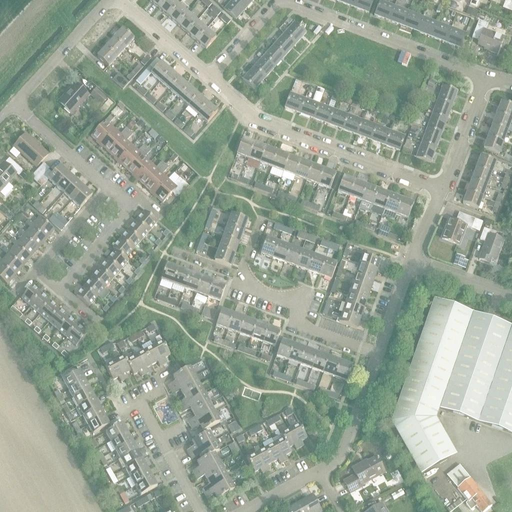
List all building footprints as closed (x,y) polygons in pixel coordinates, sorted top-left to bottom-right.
[(158,8),(165,0),(148,0),(149,0),(158,8)] [(167,17),(178,5),(171,0),(165,0),(158,8),(167,17)] [(202,0),(201,2),(208,8),(212,4),(207,0),(202,0)] [(236,21),(246,9),(235,0),(232,0),(224,10),(236,21)] [(235,0),(246,9),(254,0),(235,0)] [(354,8),(356,0),(340,0),(340,3),(354,8)] [(356,0),(354,8),(368,14),(373,0),(356,0)] [(388,22),(394,7),(380,1),(374,16),(388,22)] [(177,25),(187,14),(178,5),(167,17),(177,25)] [(210,10),(217,17),(221,13),(214,6),(210,10)] [(403,27),(408,12),(394,7),(388,22),(403,27)] [(476,18),(478,12),(468,8),(466,14),(476,18)] [(417,33),(422,18),(408,12),(403,27),(417,33)] [(186,33),(196,22),(187,14),(177,25),(186,33)] [(220,19),(227,25),(231,21),(223,15),(220,19)] [(462,22),(469,25),(471,19),(464,16),(462,22)] [(431,38),(437,23),(422,18),(417,33),(431,38)] [(488,52),(497,55),(503,38),(485,31),(488,25),(478,21),(472,39),(479,42),(478,46),(489,50),(488,52)] [(196,42),(206,30),(196,22),(186,33),(196,42)] [(284,34),(296,45),(306,34),(294,23),(284,34)] [(445,43),(451,29),(437,23),(431,38),(445,43)] [(114,38),(125,48),(133,39),(123,29),(114,38)] [(451,29),(445,43),(460,49),(465,34),(451,29)] [(206,30),(196,42),(205,50),(215,38),(206,30)] [(285,56),(296,45),(284,34),(274,46),(285,56)] [(116,58),(125,48),(114,38),(106,48),(116,58)] [(275,68),(285,56),(274,46),(263,57),(275,68)] [(108,67),(116,58),(106,48),(97,57),(108,67)] [(141,63),(144,67),(151,59),(147,56),(141,63)] [(265,79),(275,68),(263,57),(253,68),(265,79)] [(159,82),(170,71),(160,63),(153,70),(149,67),(136,82),(140,86),(150,74),(159,82)] [(132,72),(136,75),(143,68),(139,65),(132,72)] [(255,90),(265,79),(253,68),(243,79),(255,90)] [(169,91),(179,79),(170,71),(159,82),(169,91)] [(130,82),(136,75),(132,72),(126,79),(130,82)] [(112,81),(122,90),(128,83),(118,74),(112,81)] [(178,99),(188,87),(179,79),(169,91),(178,99)] [(58,103),(71,114),(88,96),(75,84),(58,103)] [(437,100),(452,105),(457,91),(443,86),(437,100)] [(136,91),(143,97),(147,93),(140,87),(136,91)] [(151,87),(148,91),(157,98),(156,99),(165,105),(168,101),(151,87)] [(187,107),(198,96),(188,87),(178,99),(187,107)] [(91,96),(101,105),(106,100),(96,90),(91,96)] [(298,114),(304,99),(290,93),(284,109),(298,114)] [(146,99),(153,106),(156,102),(149,95),(146,99)] [(197,116),(207,104),(198,96),(187,107),(197,116)] [(313,119),(319,104),(304,99),(298,114),(313,119)] [(447,120),(452,105),(437,100),(432,114),(447,120)] [(496,114),(511,120),(511,119),(511,106),(501,102),(496,114)] [(155,107),(162,114),(166,110),(158,103),(155,107)] [(170,103),(166,108),(174,114),(177,109),(170,103)] [(207,104),(197,116),(206,124),(216,112),(207,104)] [(327,125),(333,109),(319,104),(313,119),(327,125)] [(342,130),(347,115),(333,109),(327,125),(342,130)] [(179,111),(175,115),(183,123),(187,118),(179,111)] [(164,116),(172,122),(175,118),(168,112),(164,116)] [(100,145),(114,130),(109,124),(115,118),(111,114),(91,136),(100,145)] [(441,134),(447,120),(432,114),(427,129),(441,134)] [(507,132),(511,120),(496,114),(492,126),(507,132)] [(356,135),(362,120),(347,115),(342,130),(356,135)] [(188,119),(184,124),(194,133),(199,128),(188,119)] [(174,124),(181,130),(184,126),(177,120),(174,124)] [(370,141),(376,125),(362,120),(356,135),(370,141)] [(132,122),(127,128),(129,131),(135,125),(132,122)] [(385,146),(390,131),(376,125),(370,141),(385,146)] [(503,143),(507,132),(492,126),(487,137),(503,143)] [(114,130),(100,145),(109,153),(129,131),(126,128),(120,135),(114,130)] [(183,132),(190,138),(194,134),(186,128),(183,132)] [(436,149),(441,134),(427,129),(421,143),(436,149)] [(118,162),(132,146),(126,141),(132,134),(129,131),(109,153),(118,162)] [(390,131),(385,146),(399,151),(405,136),(390,131)] [(13,147),(36,168),(48,155),(25,134),(13,147)] [(498,155),(503,143),(487,137),(483,149),(498,155)] [(248,159),(253,143),(242,139),(236,154),(248,159)] [(259,163),(265,148),(253,143),(248,159),(259,163)] [(431,163),(436,149),(421,143),(416,157),(431,163)] [(126,170),(147,148),(144,145),(138,151),(132,146),(118,162),(126,170)] [(135,178),(150,163),(144,158),(150,151),(147,148),(126,170),(135,178)] [(271,168),(277,152),(265,148),(259,163),(271,168)] [(283,172),(288,157),(277,152),(271,168),(283,172)] [(476,168),(491,174),(496,162),(480,156),(476,168)] [(294,176),(300,161),(288,157),(283,172),(294,176)] [(306,181),(312,165),(300,161),(294,176),(306,181)] [(144,187),(165,165),(161,162),(155,168),(150,163),(135,178),(144,187)] [(0,191),(16,174),(3,163),(0,166),(0,191)] [(153,195),(167,179),(162,174),(168,168),(165,165),(144,187),(153,195)] [(317,185),(323,170),(312,165),(306,181),(317,185)] [(48,170),(36,183),(41,188),(48,180),(56,187),(68,174),(60,166),(52,174),(48,170)] [(233,172),(251,180),(253,174),(235,166),(233,172)] [(487,186),(491,174),(476,168),(471,180),(487,186)] [(323,170),(317,185),(329,190),(335,174),(323,170)] [(351,171),(348,177),(361,183),(364,177),(351,171)] [(64,194),(76,181),(68,174),(56,187),(64,194)] [(238,183),(240,178),(232,175),(230,180),(232,181),(238,183)] [(349,197),(354,182),(343,177),(337,193),(349,197)] [(167,179),(153,195),(162,203),(172,193),(177,198),(188,186),(179,178),(173,185),(167,179)] [(240,178),(238,183),(248,187),(250,181),(240,178)] [(505,191),(509,180),(504,179),(500,189),(505,191)] [(482,197),(487,186),(471,180),(467,191),(482,197)] [(72,202),(84,188),(76,181),(64,194),(72,202)] [(360,201),(366,186),(354,182),(349,197),(360,201)] [(262,192),(264,187),(256,184),(254,189),(262,192)] [(372,206),(378,190),(366,186),(360,201),(372,206)] [(264,187),(262,192),(271,196),(273,190),(264,187)] [(84,188),(72,202),(80,209),(92,196),(84,188)] [(384,210),(390,195),(378,190),(372,206),(384,210)] [(478,209),(482,197),(467,191),(462,203),(478,209)] [(285,201),(287,195),(279,192),(277,198),(285,201)] [(287,195),(285,201),(294,205),(296,199),(287,195)] [(395,215),(401,199),(390,195),(384,210),(395,215)] [(401,199),(395,215),(407,219),(413,204),(401,199)] [(308,210),(310,204),(302,201),(300,207),(308,210)] [(310,204),(308,210),(317,213),(321,203),(317,202),(316,206),(310,204)] [(496,213),(500,204),(495,202),(494,205),(490,203),(488,208),(492,210),(492,212),(496,213)] [(39,205),(35,210),(42,216),(46,211),(39,205)] [(342,216),(339,221),(349,225),(351,219),(350,219),(351,216),(347,214),(348,211),(344,210),(343,216),(342,216)] [(208,220),(213,221),(216,212),(211,211),(208,220)] [(19,217),(25,223),(29,217),(23,212),(19,217)] [(136,221),(149,232),(157,223),(144,212),(136,221)] [(339,221),(342,216),(333,213),(331,218),(339,221)] [(466,227),(471,229),(475,220),(458,213),(455,222),(449,220),(441,239),(458,246),(466,227)] [(56,219),(57,217),(54,215),(48,221),(52,224),(56,219)] [(227,227),(243,232),(247,220),(231,215),(227,227)] [(31,227),(46,240),(54,230),(39,217),(33,225),(28,220),(25,224),(30,228),(31,227)] [(56,219),(52,224),(61,231),(66,225),(57,217),(56,219)] [(210,230),(213,221),(208,220),(205,228),(210,230)] [(141,241),(149,232),(136,221),(128,230),(141,241)] [(363,230),(365,225),(356,222),(354,227),(363,230)] [(282,232),(284,227),(275,224),(273,229),(282,232)] [(365,225),(363,230),(372,234),(374,229),(365,225)] [(38,249),(46,240),(31,227),(30,228),(25,234),(20,229),(17,233),(22,237),(23,236),(38,249)] [(239,244),(243,232),(227,227),(223,238),(239,244)] [(284,227),(282,232),(291,236),(293,231),(284,227)] [(491,259),(496,261),(503,241),(489,235),(490,231),(483,229),(479,240),(485,242),(479,259),(489,263),(491,259)] [(133,250),(141,241),(128,230),(121,239),(133,250)] [(386,239),(388,234),(380,231),(378,236),(386,239)] [(305,241),(307,236),(298,233),(296,238),(305,241)] [(323,233),(321,238),(331,242),(333,236),(323,233)] [(199,243),(204,245),(208,235),(202,234),(199,243)] [(388,234),(386,239),(395,243),(397,237),(388,234)] [(23,236),(22,237),(18,243),(9,236),(7,238),(10,241),(10,242),(15,246),(16,245),(31,258),(38,249),(23,236)] [(307,236),(305,241),(314,245),(316,239),(307,236)] [(234,256),(239,244),(223,238),(218,250),(234,256)] [(126,259),(133,250),(121,239),(112,249),(115,251),(125,259),(126,259)] [(272,259),(278,243),(266,239),(260,255),(272,259)] [(328,250),(330,244),(322,241),(320,247),(328,250)] [(201,254),(204,245),(199,243),(196,252),(201,254)] [(284,263),(290,247),(278,243),(272,259),(284,263)] [(329,250),(327,255),(332,257),(334,252),(338,253),(339,248),(330,244),(329,250)] [(23,267),(31,258),(16,245),(15,246),(10,252),(2,245),(0,247),(0,249),(7,255),(8,254),(23,267)] [(296,267),(301,252),(290,247),(284,263),(296,267)] [(462,256),(465,250),(458,247),(455,253),(462,256)] [(230,268),(234,256),(218,250),(214,262),(230,268)] [(128,261),(126,259),(125,259),(115,251),(108,260),(120,271),(128,261)] [(307,272),(313,256),(301,252),(296,267),(307,272)] [(0,263),(15,276),(23,267),(8,254),(7,255),(2,261),(0,259),(0,263)] [(358,265),(376,271),(380,261),(362,255),(358,265)] [(319,276),(325,260),(313,256),(307,272),(319,276)] [(467,262),(457,257),(454,264),(465,268),(467,262)] [(113,280),(120,271),(108,260),(100,269),(113,280)] [(325,260),(319,276),(331,280),(337,264),(325,260)] [(0,279),(7,286),(15,276),(0,263),(0,279)] [(173,285),(178,270),(166,265),(161,281),(173,285)] [(373,281),(376,271),(358,265),(355,274),(373,281)] [(222,277),(192,267),(190,273),(220,283),(222,277)] [(105,289),(113,280),(100,269),(92,278),(105,289)] [(184,289),(190,274),(178,270),(173,285),(184,289)] [(196,294),(202,278),(190,274),(184,289),(196,294)] [(370,290),(373,281),(355,274),(352,284),(370,290)] [(97,298),(105,289),(92,278),(84,287),(97,298)] [(208,298),(213,282),(202,278),(196,294),(208,298)] [(213,282),(208,298),(220,302),(225,287),(213,282)] [(367,300),(370,290),(352,284),(348,294),(367,300)] [(30,307),(41,294),(32,286),(21,299),(30,307)] [(89,307),(97,298),(84,287),(76,296),(89,307)] [(161,287),(159,293),(177,299),(178,293),(161,287)] [(39,315),(50,302),(41,294),(30,307),(39,315)] [(363,310),(367,300),(348,294),(345,303),(363,310)] [(166,304),(168,299),(158,296),(157,300),(166,304)] [(439,409),(511,434),(511,327),(433,300),(391,423),(421,475),(450,459),(452,447),(435,418),(439,409)] [(48,323),(59,310),(50,302),(39,315),(48,323)] [(363,310),(345,303),(345,304),(343,303),(341,307),(344,308),(342,313),(360,319),(363,310)] [(189,313),(191,308),(182,304),(180,309),(189,313)] [(227,312),(281,330),(283,324),(229,306),(227,312)] [(191,308),(189,313),(198,316),(200,311),(191,308)] [(57,331),(68,318),(59,310),(48,323),(57,331)] [(228,331),(233,315),(221,311),(216,326),(228,331)] [(357,330),(360,319),(342,313),(340,319),(337,318),(336,323),(357,330)] [(239,335),(245,319),(233,315),(228,331),(239,335)] [(67,339),(78,326),(68,318),(57,331),(67,339)] [(38,328),(44,325),(42,319),(36,321),(38,328)] [(251,339),(257,323),(245,319),(239,335),(251,339)] [(263,343),(268,328),(257,323),(251,339),(263,343)] [(147,328),(150,334),(156,330),(153,325),(147,328)] [(78,326),(67,339),(76,347),(87,334),(78,326)] [(268,328),(263,343),(275,348),(280,332),(268,328)] [(134,335),(137,341),(143,337),(141,332),(134,335)] [(131,344),(137,341),(134,335),(128,338),(131,344)] [(222,346),(224,341),(215,338),(213,343),(222,346)] [(257,349),(258,344),(245,340),(244,345),(257,349)] [(117,345),(120,350),(126,347),(123,341),(117,345)] [(224,341),(222,346),(234,350),(236,345),(224,341)] [(288,361),(294,345),(282,341),(276,357),(288,361)] [(153,347),(163,366),(167,364),(164,359),(170,356),(162,342),(153,347)] [(105,346),(108,352),(115,348),(112,343),(105,346)] [(263,345),(261,351),(270,355),(273,350),(263,345)] [(300,365),(305,350),(294,345),(288,361),(300,365)] [(102,355),(108,352),(105,346),(100,349),(102,355)] [(245,355),(247,349),(239,346),(237,351),(245,355)] [(159,368),(163,366),(153,347),(144,352),(151,366),(157,363),(159,368)] [(247,349),(245,355),(254,358),(256,352),(247,349)] [(311,370),(317,354),(305,350),(300,365),(311,370)] [(146,369),(151,366),(144,352),(135,357),(145,376),(148,374),(146,369)] [(323,374),(329,358),(317,354),(311,370),(323,374)] [(260,360),(269,363),(271,358),(262,355),(260,360)] [(131,372),(126,362),(123,357),(114,362),(124,381),(128,379),(125,375),(131,372)] [(141,377),(145,376),(135,357),(126,362),(131,372),(133,376),(139,373),(141,377)] [(335,378),(340,362),(329,358),(323,374),(335,378)] [(121,383),(124,381),(114,362),(105,367),(112,381),(118,378),(121,383)] [(340,362),(335,378),(346,382),(352,367),(340,362)] [(170,391),(197,376),(196,374),(194,375),(190,368),(173,377),(175,382),(168,386),(170,391)] [(68,390),(85,381),(80,372),(63,381),(68,390)] [(281,380),(283,375),(274,372),(273,377),(281,380)] [(283,375),(281,380),(290,383),(292,378),(283,375)] [(183,395),(200,386),(196,379),(198,378),(197,376),(170,391),(172,395),(180,391),(183,395)] [(304,389),(306,384),(295,380),(293,385),(304,389)] [(73,399),(90,390),(85,381),(68,390),(73,399)] [(306,384),(304,389),(313,392),(315,387),(306,384)] [(180,409),(207,394),(206,392),(204,394),(200,386),(183,395),(185,400),(177,404),(180,409)] [(328,397),(330,392),(321,389),(319,394),(328,397)] [(78,408),(95,399),(90,390),(73,399),(78,408)] [(330,392),(328,397),(337,400),(339,395),(330,392)] [(61,394),(56,397),(60,404),(65,401),(61,394)] [(193,414),(210,404),(206,397),(208,396),(207,394),(180,409),(182,413),(190,409),(193,414)] [(83,417),(100,408),(95,399),(78,408),(83,417)] [(190,427),(217,412),(216,410),(214,412),(210,404),(193,414),(195,418),(187,422),(190,427)] [(66,415),(70,412),(66,405),(62,407),(66,415)] [(88,426),(104,417),(100,408),(83,417),(88,426)] [(284,412),(287,417),(293,414),(290,409),(284,412)] [(217,412),(190,427),(192,431),(200,427),(203,432),(220,422),(216,415),(218,414),(217,412)] [(272,419),(275,424),(280,421),(277,415),(272,419)] [(104,417),(88,426),(93,435),(109,426),(104,417)] [(269,427),(275,424),(272,419),(266,422),(269,427)] [(76,432),(80,430),(76,423),(72,425),(76,432)] [(110,442),(127,433),(122,424),(106,433),(110,442)] [(253,429),(256,434),(262,431),(259,425),(253,429)] [(289,430),(299,449),(303,447),(300,442),(306,439),(299,425),(289,430)] [(251,437),(256,434),(253,429),(248,432),(251,437)] [(296,451),(299,449),(289,430),(280,435),(282,440),(288,449),(293,446),(296,451)] [(115,451),(132,442),(127,433),(110,442),(115,451)] [(189,456),(216,441),(215,439),(213,440),(209,433),(192,442),(194,447),(186,451),(189,456)] [(235,439),(238,444),(244,441),(241,435),(235,439)] [(90,442),(94,449),(98,447),(94,439),(90,442)] [(291,453),(288,449),(282,440),(274,445),(284,463),(287,461),(285,457),(291,453)] [(202,460),(214,454),(219,451),(215,444),(217,443),(216,441),(189,456),(191,460),(199,456),(202,460)] [(120,460),(137,451),(132,442),(115,451),(120,460)] [(280,465),(284,463),(274,445),(265,449),(272,463),(278,460),(280,465)] [(267,467),(272,463),(265,449),(256,454),(266,473),(269,471),(267,467)] [(100,460),(104,458),(100,451),(96,453),(100,460)] [(125,469),(142,460),(137,451),(120,460),(125,469)] [(194,477),(221,462),(220,460),(218,461),(214,454),(202,460),(197,463),(200,468),(192,472),(194,477)] [(262,475),(266,473),(256,454),(246,459),(254,473),(260,470),(262,475)] [(361,484),(385,472),(377,457),(362,464),(361,463),(352,468),(356,475),(344,482),(350,493),(363,486),(361,484)] [(104,458),(100,460),(104,467),(108,465),(104,458)] [(130,478),(147,469),(142,460),(125,469),(130,478)] [(207,481),(224,472),(220,464),(222,463),(221,462),(194,477),(196,481),(204,477),(207,481)] [(480,511),(484,511),(491,507),(459,466),(447,476),(468,503),(466,504),(470,511),(476,506),(480,511)] [(109,478),(114,476),(110,469),(105,471),(109,478)] [(135,487),(152,478),(147,469),(130,478),(135,487)] [(204,494),(231,480),(230,478),(228,479),(224,472),(207,481),(209,486),(202,490),(204,494)] [(114,476),(109,478),(113,485),(118,483),(114,476)] [(152,478),(135,487),(140,496),(157,487),(152,478)] [(231,480),(204,494),(206,499),(214,495),(217,499),(234,490),(230,483),(232,481),(231,480)] [(128,485),(124,487),(128,496),(132,495),(128,485)] [(119,496),(124,493),(120,486),(115,489),(119,496)] [(153,493),(156,499),(161,496),(159,490),(153,493)] [(124,493),(119,496),(124,505),(129,502),(124,493)] [(140,500),(143,506),(144,505),(146,511),(152,508),(146,497),(140,500)] [(321,511),(314,498),(300,506),(298,503),(287,510),(288,511),(321,511)] [(137,509),(143,506),(140,500),(135,503),(137,509)]
